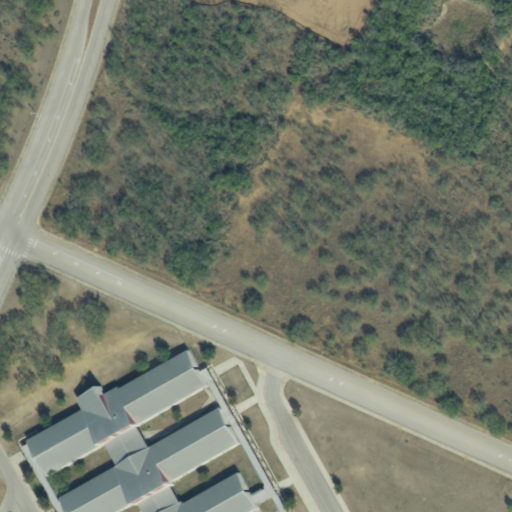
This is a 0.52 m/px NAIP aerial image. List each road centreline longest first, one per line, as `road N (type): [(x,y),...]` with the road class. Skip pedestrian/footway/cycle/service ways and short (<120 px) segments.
road 1 (residential): [(0,228),(511,460)]
road 2 (residential): [(0,277),(67,126),(106,0)]
road 3 (residential): [(83,0),(45,119),(0,222)]
